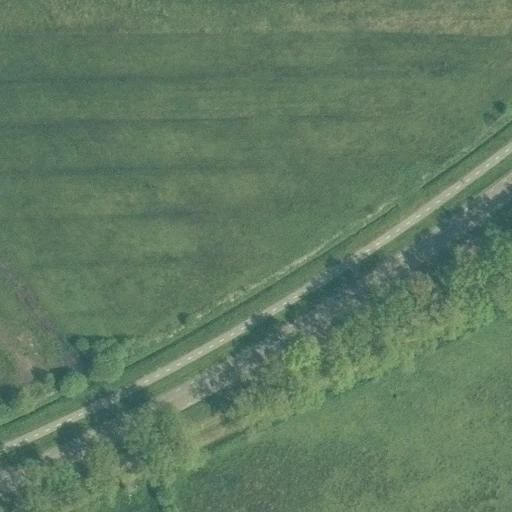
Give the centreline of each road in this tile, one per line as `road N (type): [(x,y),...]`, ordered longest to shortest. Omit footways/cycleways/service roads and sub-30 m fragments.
road 1 (tertiary): [(0,485),(307,327)]
road 2 (tertiary): [(307,327),(511,186)]
road 3 (unclassified): [(307,327),(316,343),(346,354),(511,274)]
